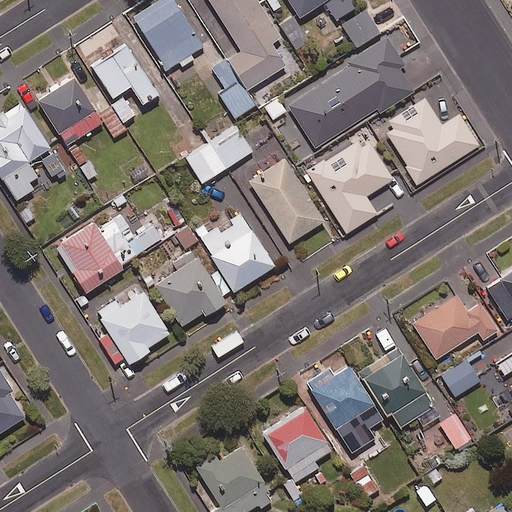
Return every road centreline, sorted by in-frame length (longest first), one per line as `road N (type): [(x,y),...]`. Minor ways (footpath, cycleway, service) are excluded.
road 1 (residential): [(110,438),(511,182)]
road 2 (residential): [(110,438),(0,264)]
road 3 (residential): [(0,509),(110,438)]
